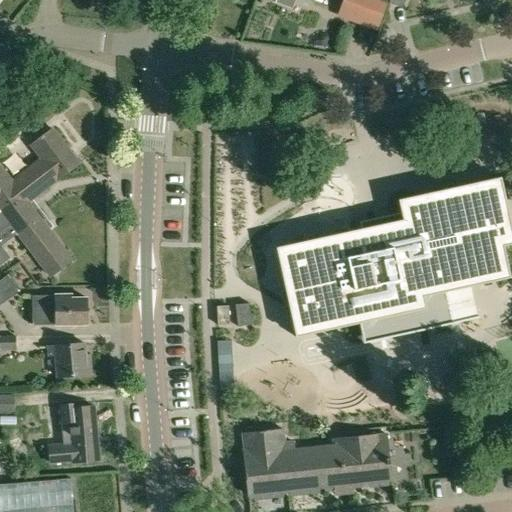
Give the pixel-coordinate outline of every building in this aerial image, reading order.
[(375,29),(385,6),(370,0),(342,0),(337,14),(375,29)] [(0,146),(12,136),(4,127),(0,130),(0,146)] [(18,232),(52,277),(73,261),(49,230),(54,226),(33,199),(79,164),(52,129),(29,146),(41,160),(11,183),(0,169),(0,265),(11,257),(2,245),(18,232)] [(403,220),(276,247),(295,337),(380,319),(383,338),(453,323),(449,305),(446,291),(510,277),(503,245),(511,243),(511,228),(502,181),(399,202),(403,220)] [(0,305),(20,291),(8,275),(0,280),(0,305)] [(33,324),(87,324),(87,297),(73,297),(73,293),(33,293),(33,324)] [(237,326),(251,324),(249,303),(235,304),(237,326)] [(229,305),(216,306),(217,327),(230,326),(229,305)] [(0,350),(17,350),(16,335),(0,335),(0,357),(1,358),(0,350)] [(57,377),(92,374),(90,354),(86,354),(85,343),(49,347),(49,356),(55,355),(57,377)] [(298,406),(296,348),(263,349),(265,408),(298,406)] [(220,389),(233,389),(232,368),(219,369),(220,389)] [(0,413),(15,413),(15,394),(0,394),(0,413)] [(74,462),(100,460),(95,406),(79,407),(78,403),(60,405),(64,444),(49,446),(51,463),(74,461),(74,462)] [(243,450),(248,495),(334,486),(335,496),(355,494),(354,483),(392,479),(387,434),(377,435),(377,436),(343,439),(333,440),(333,445),(295,449),(294,442),(284,442),(282,429),(243,433),(244,450),(243,450)] [(112,503),(112,469),(26,471),(26,489),(59,488),(59,505),(112,503)] [(446,496),(458,498),(460,485),(448,483),(446,496)]
